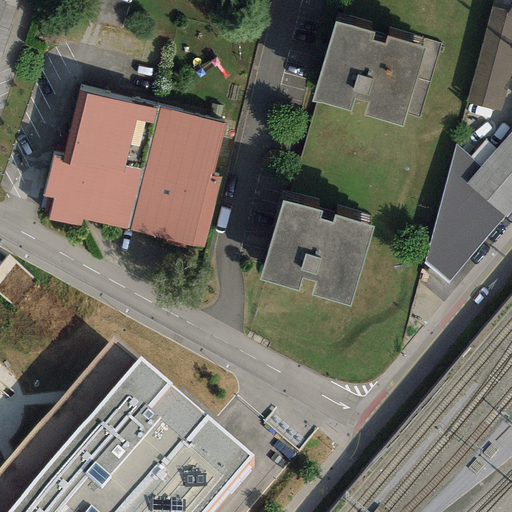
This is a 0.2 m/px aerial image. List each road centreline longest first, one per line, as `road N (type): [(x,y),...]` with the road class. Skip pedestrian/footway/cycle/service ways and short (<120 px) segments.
road 1 (residential): [(220,341),(376,427),(511,264)]
road 2 (residential): [(220,341),(230,297),(222,255),(284,0)]
road 3 (residential): [(0,221),(220,341)]
